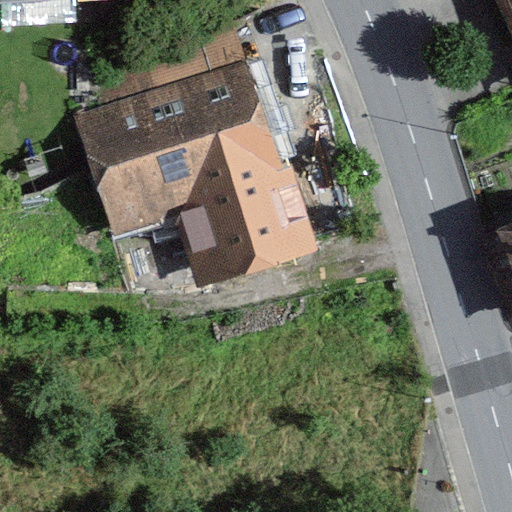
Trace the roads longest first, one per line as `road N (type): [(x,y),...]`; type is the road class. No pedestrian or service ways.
road 1 (track): [(0,302),(163,326),(444,241)]
road 2 (secondary): [(361,0),(412,134),(487,390)]
